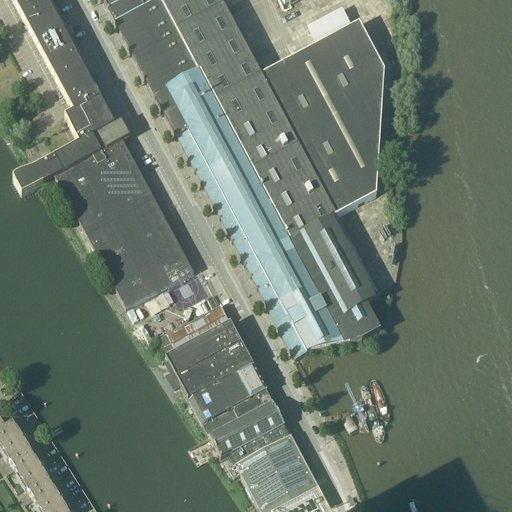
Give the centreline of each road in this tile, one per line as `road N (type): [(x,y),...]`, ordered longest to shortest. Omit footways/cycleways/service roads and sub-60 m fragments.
road 1 (residential): [(344,511),(77,0)]
road 2 (residential): [(78,511),(0,395)]
